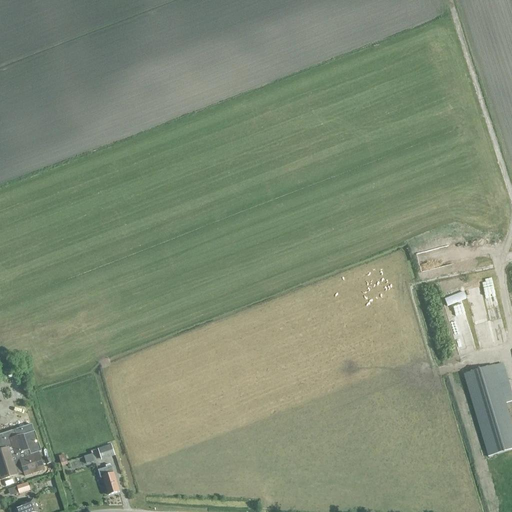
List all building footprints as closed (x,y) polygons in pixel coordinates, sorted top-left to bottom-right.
[(475,288),(477,301),(486,300),(484,287),(475,288)] [(475,340),(469,316),(464,317),(459,298),(454,299),(464,337),(465,342),(475,340)] [(502,320),(496,323),(500,329),(506,326),(502,320)] [(511,394),(503,363),(494,366),(464,375),(491,466),(499,464),(496,455),(511,450),(511,426),(506,405),(511,402),(511,394)] [(0,445),(2,451),(0,451),(0,474),(2,480),(24,473),(25,477),(26,476),(32,474),(33,474),(40,472),(40,471),(44,470),(44,471),(44,470),(39,453),(41,452),(35,432),(34,432),(32,425),(0,435),(0,445)] [(101,460),(114,455),(111,445),(98,450),(101,460)] [(59,458),(61,465),(61,466),(62,468),(67,466),(66,464),(67,464),(64,456),(59,458)] [(503,467),(510,466),(508,458),(502,459),(503,467)] [(108,496),(119,492),(111,467),(98,471),(100,479),(103,478),(108,496)] [(18,493),(30,489),(28,484),(17,487),(18,493)] [(14,511),(37,511),(33,500),(21,504),(23,508),(14,511)]
